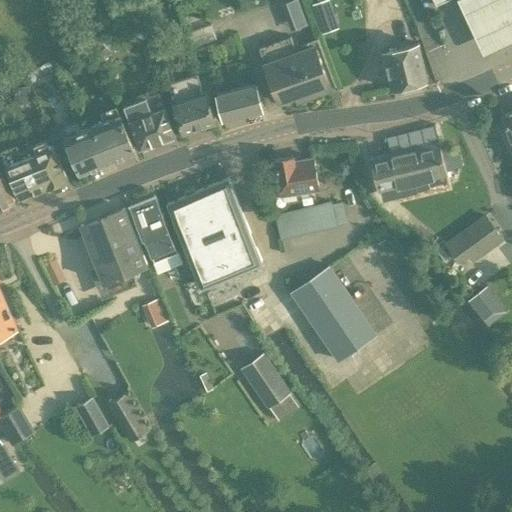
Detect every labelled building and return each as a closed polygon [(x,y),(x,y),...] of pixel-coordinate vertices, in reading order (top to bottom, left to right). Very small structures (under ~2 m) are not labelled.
[(511,0),(461,0),(456,2),(483,58),(511,44),(511,0)] [(137,22),(131,32),(146,40),(152,29),(137,22)] [(335,87),(316,39),(298,47),(294,36),(261,49),(281,101),(296,95),(299,101),(335,87)] [(392,89),(427,81),(418,44),(383,52),(392,89)] [(198,73),(168,82),(183,134),(216,124),(207,93),(204,93),(198,73)] [(223,122),(262,112),(256,85),(217,94),(223,122)] [(29,86),(13,86),(13,103),(30,102),(29,86)] [(146,96),(124,105),(128,117),(130,121),(140,149),(175,136),(165,108),(163,103),(150,108),(146,96)] [(511,109),(501,114),(505,124),(511,140),(511,109)] [(92,126),(107,164),(135,152),(120,115),(92,126)] [(79,175),(107,164),(92,126),(64,138),(79,175)] [(372,156),(370,157),(378,188),(381,187),(383,196),(417,188),(415,178),(446,171),(446,169),(441,150),(438,140),(390,152),(372,156)] [(46,188),(67,180),(53,146),(6,166),(20,199),(45,188),(46,188)] [(447,148),(441,150),(446,169),(462,165),(457,146),(447,148)] [(272,193),(318,184),(313,155),(294,158),(293,154),(275,157),(277,168),(270,170),(268,172),(272,193)] [(0,207),(15,201),(0,166),(0,207)] [(202,284),(262,259),(229,177),(168,201),(202,284)] [(156,194),(129,205),(143,238),(145,238),(149,250),(153,260),(158,271),(181,262),(177,251),(172,240),(169,228),(156,194)] [(337,223),(331,202),(320,204),(326,226),(337,223)] [(326,226),(320,204),(309,207),(315,229),(326,226)] [(105,280),(148,261),(125,206),(82,225),(105,280)] [(315,229),(309,207),(298,210),(303,232),(315,229)] [(293,234),(303,232),(298,210),(287,213),(293,234)] [(293,234),(287,213),(277,216),(282,237),(293,234)] [(485,215),(446,243),(458,260),(468,253),(472,259),(502,237),(485,215)] [(339,357),(375,332),(330,266),(293,291),(339,357)] [(0,334),(17,327),(3,298),(0,291),(0,334)] [(478,292),(469,299),(484,318),(493,311),(478,292)] [(158,297),(141,305),(151,327),(168,320),(158,297)] [(242,367),(249,377),(268,405),(290,390),(264,352),(242,367)] [(132,440),(150,429),(128,391),(110,402),(132,440)] [(78,404),(94,434),(110,425),(93,395),(78,404)] [(0,475),(4,482),(21,473),(3,444),(0,445),(0,475)]
